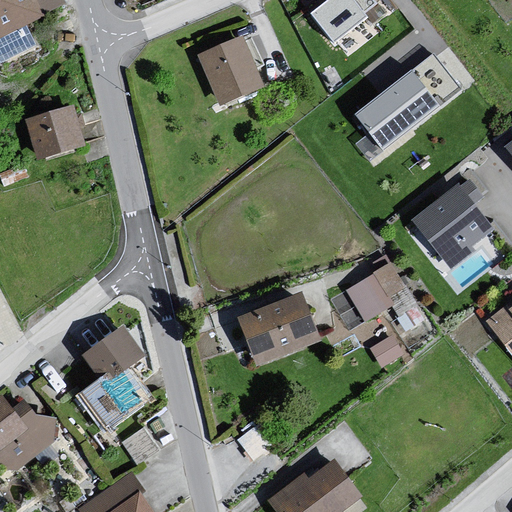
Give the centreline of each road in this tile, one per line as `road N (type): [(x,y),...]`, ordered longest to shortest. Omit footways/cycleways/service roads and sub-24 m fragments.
road 1 (residential): [(147,255),(207,511)]
road 2 (residential): [(98,42),(147,255)]
road 3 (residential): [(147,255),(0,375)]
